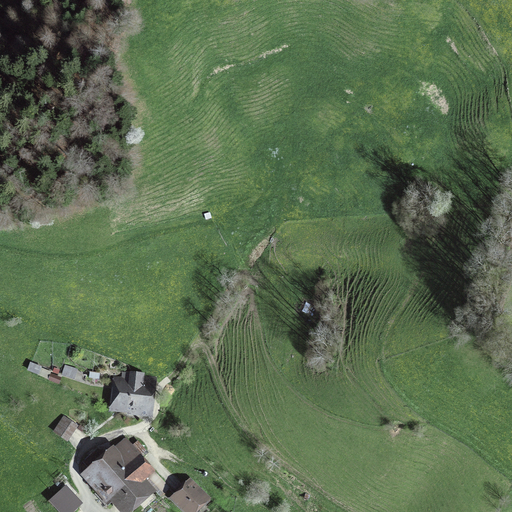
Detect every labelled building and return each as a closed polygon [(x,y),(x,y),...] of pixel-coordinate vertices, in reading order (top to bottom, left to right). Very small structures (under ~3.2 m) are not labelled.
[(48,377),(52,369),(31,360),(27,369),(48,377)] [(74,377),(76,370),(66,366),(63,374),(74,377)] [(144,374),(129,373),(123,373),(122,384),(118,383),(116,405),(130,407),(129,413),(148,416),(152,410),(156,377),(144,376),(144,374)] [(55,430),(67,439),(75,426),(63,418),(55,430)] [(136,444),(129,437),(84,478),(110,507),(116,501),(126,511),(130,511),(151,494),(155,490),(144,477),(147,474),(164,492),(173,484),(144,453),(150,447),(142,439),(136,444)] [(61,478),(56,483),(61,487),(65,483),(61,478)] [(182,511),(192,511),(204,501),(187,484),(185,487),(171,500),(182,511)] [(65,495),(54,506),(59,511),(78,511),(80,511),(73,503),(65,495)]
